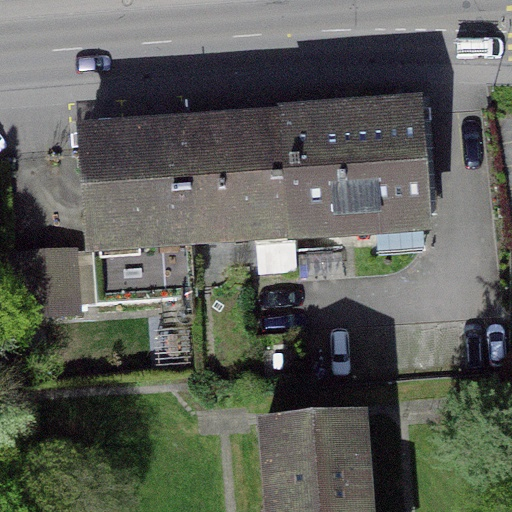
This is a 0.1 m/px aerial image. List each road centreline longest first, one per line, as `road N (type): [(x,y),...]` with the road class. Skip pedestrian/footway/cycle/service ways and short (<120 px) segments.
road 1 (secondary): [(0,55),(370,27)]
road 2 (secondary): [(370,27),(511,21)]
